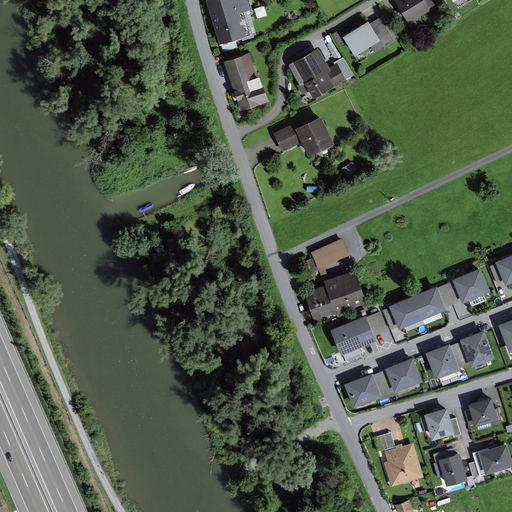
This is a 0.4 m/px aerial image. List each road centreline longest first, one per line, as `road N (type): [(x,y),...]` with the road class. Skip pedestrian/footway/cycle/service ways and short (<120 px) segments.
road 1 (residential): [(347,428),(235,137),(193,0)]
road 2 (track): [(125,511),(48,349),(0,218)]
road 3 (motorway): [(70,511),(0,349)]
road 4 (residential): [(347,428),(511,376)]
road 5 (track): [(248,482),(242,468),(347,428)]
